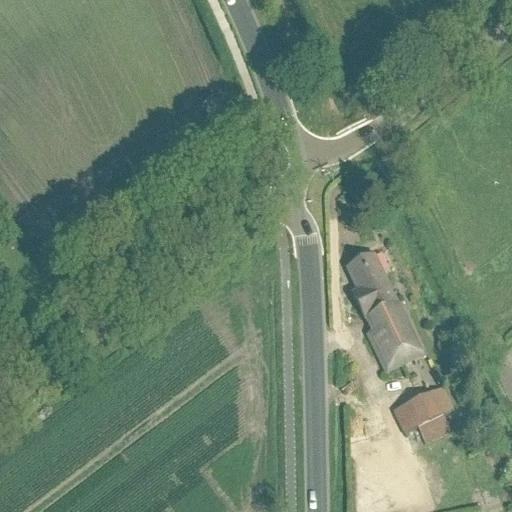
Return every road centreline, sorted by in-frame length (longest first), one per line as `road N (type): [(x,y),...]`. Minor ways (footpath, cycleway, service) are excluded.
road 1 (tertiary): [(0,409),(257,215),(291,206)]
road 2 (primary): [(316,511),(309,269),(291,206)]
road 3 (tertiary): [(302,157),(338,151),(377,129),(511,28)]
road 4 (primary): [(302,157),(232,0)]
